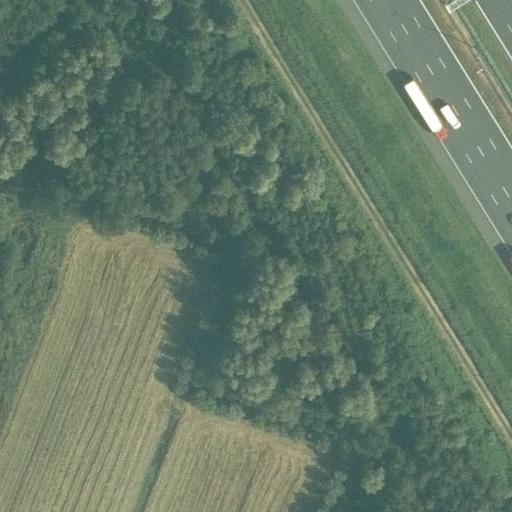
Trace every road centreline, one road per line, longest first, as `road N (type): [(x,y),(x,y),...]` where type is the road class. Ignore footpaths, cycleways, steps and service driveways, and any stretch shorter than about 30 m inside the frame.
road 1 (track): [(238,0),(511,441)]
road 2 (motorway): [(388,0),(511,199)]
